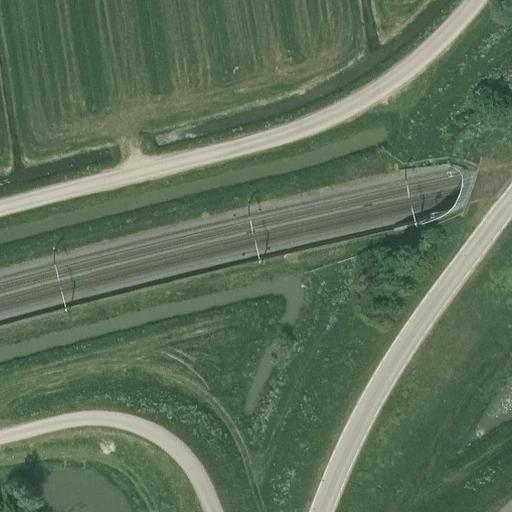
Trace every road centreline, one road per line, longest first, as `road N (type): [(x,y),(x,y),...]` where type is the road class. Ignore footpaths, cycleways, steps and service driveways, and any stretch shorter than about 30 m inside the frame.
road 1 (unclassified): [(0,208),(321,120),(414,62),(474,0)]
road 2 (unclassified): [(320,511),(339,460),(409,337),(511,199)]
